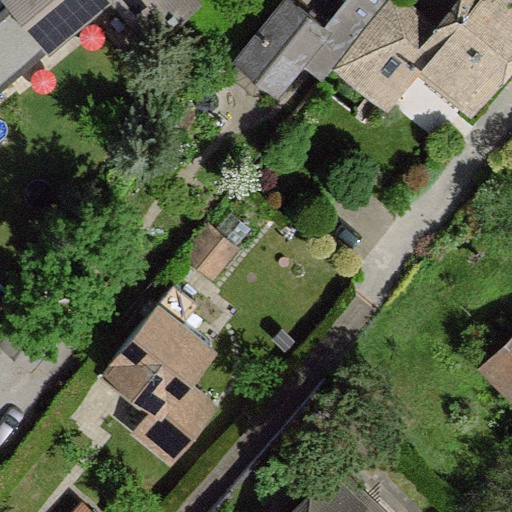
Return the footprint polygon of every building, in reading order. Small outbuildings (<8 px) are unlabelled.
[(195,0),(9,0),(14,6),(47,45),(50,49),(108,0),(129,0),(159,35),(198,2),(195,0)] [(327,24),(298,0),(289,0),(264,30),(266,31),(247,53),(249,54),(278,78),(279,80),(297,57),(299,58),(327,24)] [(352,47),(391,0),(353,0),(331,28),(352,47)] [(420,54),(439,29),(401,0),(391,0),(352,47),(341,61),(386,98),(420,54)] [(511,0),(463,0),(439,29),(420,54),(476,100),(511,54),(511,0)] [(14,6),(0,17),(0,64),(13,80),(47,45),(14,6)] [(327,24),(299,58),(324,75),(337,59),(341,61),(352,47),(331,28),(327,24)] [(278,78),(249,54),(239,66),(241,78),(256,91),(269,90),(278,78)] [(0,91),(13,80),(0,64),(0,91)] [(233,211),(219,229),(238,245),(253,227),(233,211)] [(212,223),(189,249),(215,272),(238,245),(219,229),(212,223)] [(179,283),(164,299),(184,317),(199,300),(179,283)] [(164,299),(115,361),(162,401),(142,425),(173,452),(215,403),(183,376),(213,341),(184,317),(164,299)] [(40,300),(7,340),(35,361),(67,322),(40,300)] [(511,340),(489,364),(511,386),(511,340)] [(381,511),(338,468),(293,511),(381,511)]
